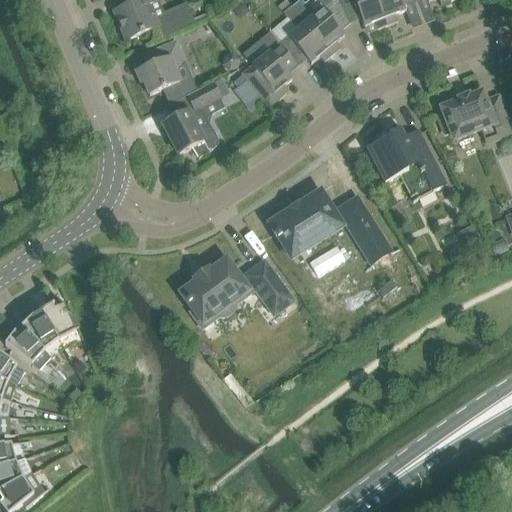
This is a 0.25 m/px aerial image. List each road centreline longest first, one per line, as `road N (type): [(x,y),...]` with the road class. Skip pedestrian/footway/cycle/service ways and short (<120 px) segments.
road 1 (residential): [(203,211),(378,92),(511,37)]
road 2 (primary): [(511,385),(378,476),(343,511)]
road 3 (tertiary): [(111,185),(106,131),(52,0)]
road 4 (primary): [(348,511),(511,414)]
